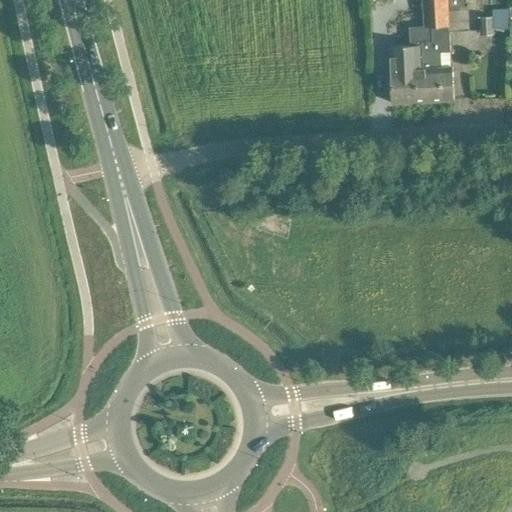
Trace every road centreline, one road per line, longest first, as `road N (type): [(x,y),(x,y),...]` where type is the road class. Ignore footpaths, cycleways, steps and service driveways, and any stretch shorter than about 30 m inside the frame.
road 1 (unclassified): [(114,164),(287,139),(511,137)]
road 2 (secondary): [(114,164),(69,0)]
road 3 (secondary): [(393,395),(342,388),(247,396)]
road 4 (secondary): [(253,433),(393,395)]
road 5 (unclassified): [(123,420),(0,464)]
road 6 (secondary): [(190,358),(155,265),(137,240)]
road 7 (unclassified): [(0,469),(129,453)]
road 8 (secondary): [(137,240),(154,368)]
